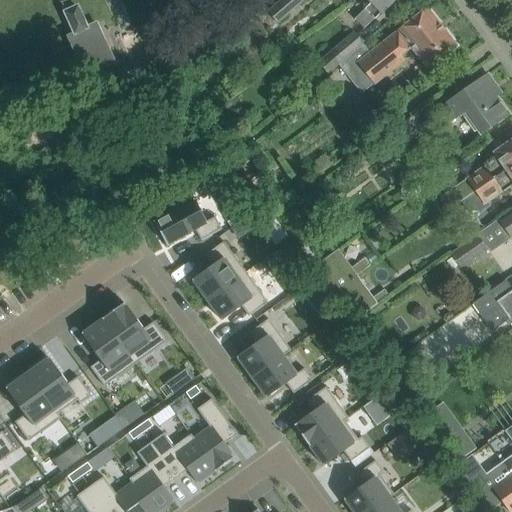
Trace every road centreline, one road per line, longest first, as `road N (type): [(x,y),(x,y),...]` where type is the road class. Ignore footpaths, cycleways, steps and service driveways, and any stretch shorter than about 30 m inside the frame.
road 1 (residential): [(0,342),(130,251),(273,447),(278,465)]
road 2 (residential): [(152,76),(0,151)]
road 3 (residential): [(250,0),(152,76)]
